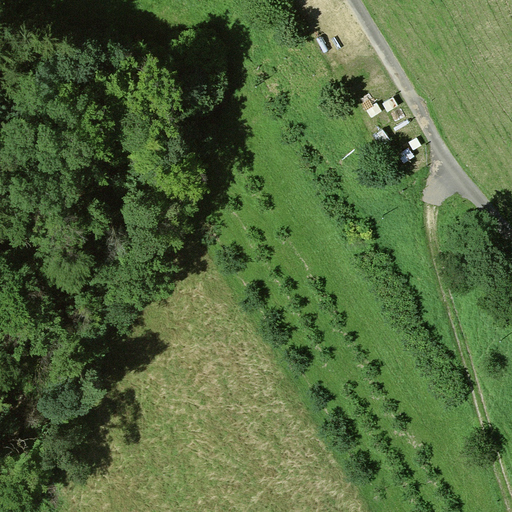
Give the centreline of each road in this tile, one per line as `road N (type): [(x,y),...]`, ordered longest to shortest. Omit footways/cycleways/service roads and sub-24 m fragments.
road 1 (track): [(511,499),(451,314),(434,230),(450,171)]
road 2 (track): [(352,0),(450,171)]
